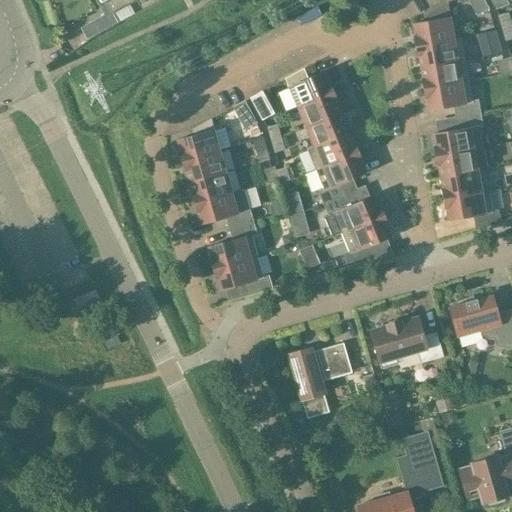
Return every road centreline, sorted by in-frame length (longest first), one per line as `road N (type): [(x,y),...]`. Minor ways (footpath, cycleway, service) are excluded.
road 1 (residential): [(237,339),(197,300),(156,154),(157,124),(171,108),(304,35),(343,40),(390,23)]
road 2 (residential): [(234,511),(41,110),(11,69)]
road 3 (residential): [(435,277),(390,23)]
road 4 (residential): [(237,339),(254,327),(435,277)]
road 5 (residential): [(302,511),(240,371),(237,339)]
